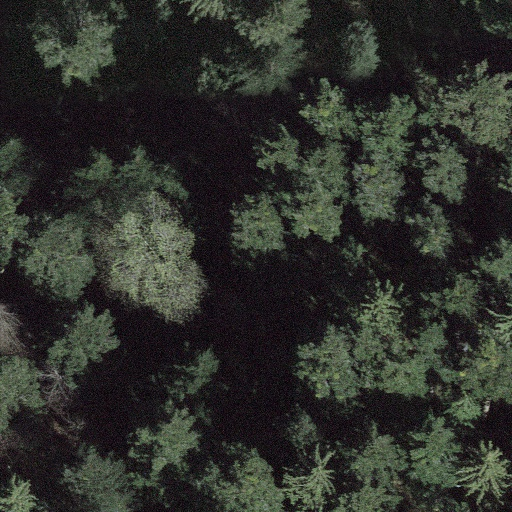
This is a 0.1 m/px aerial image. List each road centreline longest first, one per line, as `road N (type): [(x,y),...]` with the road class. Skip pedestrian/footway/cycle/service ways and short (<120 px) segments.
road 1 (track): [(0,238),(78,272),(104,318),(140,511)]
road 2 (track): [(464,0),(511,132)]
